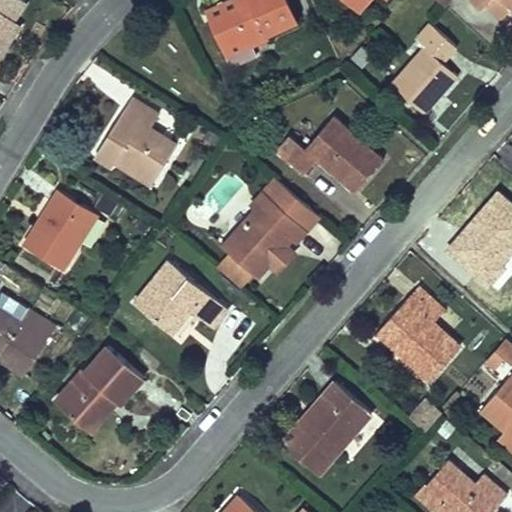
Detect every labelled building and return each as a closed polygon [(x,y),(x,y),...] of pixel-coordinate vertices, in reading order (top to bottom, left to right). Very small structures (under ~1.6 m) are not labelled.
[(233,0),(213,0),(192,10),(195,18),(233,0)] [(259,46),(252,33),(286,17),(277,0),(233,0),(195,18),(209,46),(218,65),(259,46)] [(329,0),(341,10),(349,0),(329,0)] [(491,0),(470,0),(470,1),(488,17),(498,6),(491,0)] [(399,31),(410,41),(377,79),(411,108),(445,69),(428,54),(443,37),(415,13),(399,31)] [(0,30),(1,31),(9,20),(0,14),(0,30)] [(114,91),(75,152),(92,163),(95,159),(102,148),(140,173),(162,139),(132,120),(139,108),(114,91)] [(371,156),(320,112),(292,145),(276,131),(261,149),(289,173),(304,154),(344,188),(371,156)] [(102,148),(95,159),(133,184),(140,173),(102,148)] [(310,209),(265,173),(238,206),(240,207),(209,246),(247,275),(277,237),(284,243),(310,209)] [(9,237),(47,261),(80,209),(37,181),(29,194),(35,197),(43,202),(31,221),(22,216),(9,237)] [(35,197),(22,216),(31,221),(43,202),(35,197)] [(511,258),(511,216),(497,204),(467,239),(453,227),(437,245),(484,286),(496,272),(499,273),(511,258)] [(217,303),(157,254),(121,299),(155,326),(179,296),(187,303),(181,311),(199,325),(217,303)] [(402,312),(376,342),(423,384),(452,352),(422,325),(433,314),(403,288),(391,302),(402,312)] [(0,363),(13,371),(42,321),(10,302),(1,317),(0,316),(0,363)] [(126,370),(91,336),(66,362),(65,360),(36,390),(63,416),(93,385),(102,393),(103,394),(126,370)] [(511,373),(510,372),(477,412),(498,430),(511,441),(511,373)] [(275,441),(313,476),(369,414),(331,379),(320,392),(327,398),(295,433),(288,426),(275,441)] [(93,385),(63,416),(72,425),(102,393),(93,385)] [(320,392),(288,426),(295,433),(327,398),(320,392)] [(425,396),(408,416),(427,431),(444,412),(425,396)] [(511,441),(498,430),(492,438),(511,454),(511,441)] [(439,504),(447,511),(485,511),(504,492),(480,470),(469,482),(446,461),(422,487),(440,503),(439,504)] [(440,503),(422,487),(418,484),(410,494),(429,511),(430,511),(439,504),(440,503)] [(251,511),(236,497),(222,511),(251,511)]
